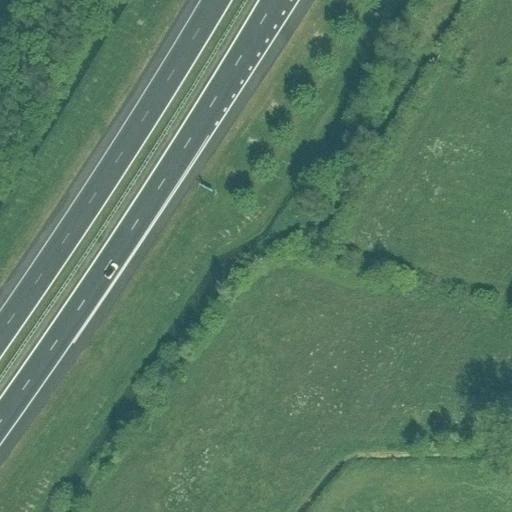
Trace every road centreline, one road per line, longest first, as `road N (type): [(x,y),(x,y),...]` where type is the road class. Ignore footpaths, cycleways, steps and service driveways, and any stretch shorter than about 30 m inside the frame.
road 1 (motorway): [(0,426),(142,223),(277,0)]
road 2 (motorway): [(219,0),(0,342)]
